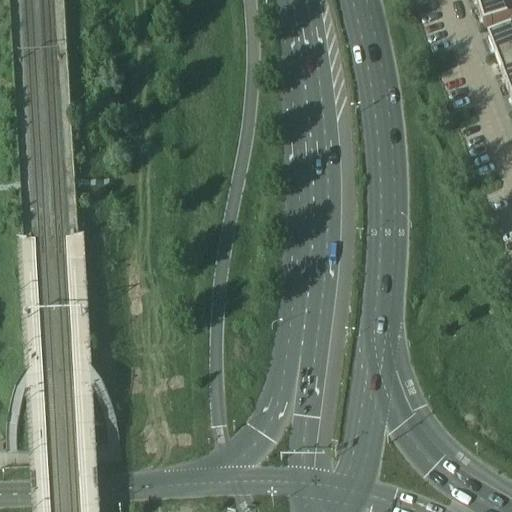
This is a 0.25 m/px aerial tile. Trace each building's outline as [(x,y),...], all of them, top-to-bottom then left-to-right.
[(474,0),(478,10),(510,0),(474,0)] [(511,21),(511,0),(510,0),(478,10),(484,30),(511,21)] [(496,60),(511,53),(511,31),(488,41),(496,60)] [(511,53),(496,60),(502,78),(511,74),(511,53)] [(509,96),(511,94),(511,74),(502,78),(509,96)]
